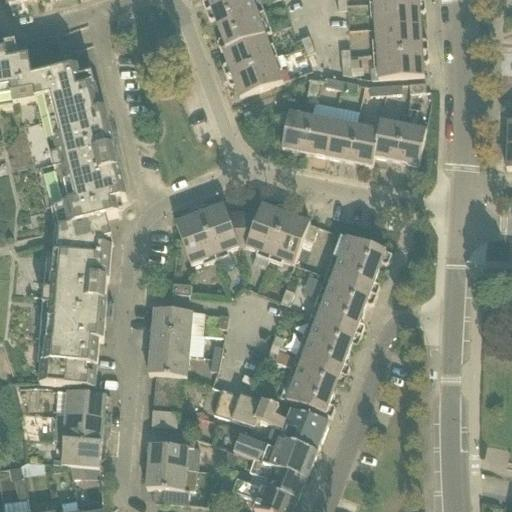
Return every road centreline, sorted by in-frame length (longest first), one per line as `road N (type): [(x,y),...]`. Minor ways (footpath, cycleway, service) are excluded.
road 1 (residential): [(154,212),(129,257),(121,348),(133,368),(124,482),(137,511)]
road 2 (residential): [(324,511),(383,343),(394,328),(454,323)]
road 3 (residential): [(460,211),(242,177)]
road 4 (residential): [(460,211),(460,0)]
road 5 (residential): [(154,212),(140,195),(96,14)]
road 6 (residential): [(242,177),(176,5),(165,0)]
road 7 (residential): [(453,511),(454,323)]
